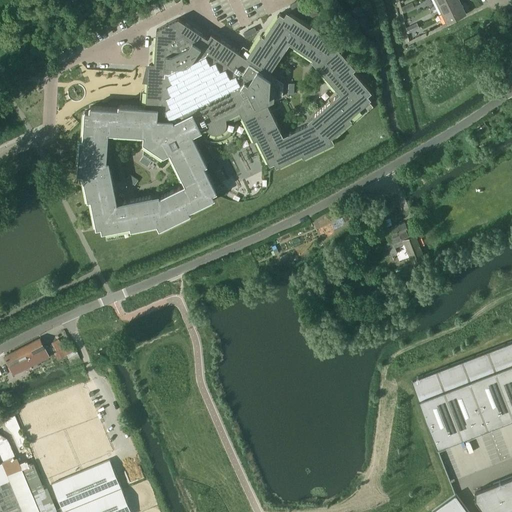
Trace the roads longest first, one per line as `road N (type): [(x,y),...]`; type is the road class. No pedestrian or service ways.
road 1 (unclassified): [(0,348),(284,224),(511,90)]
road 2 (unclassified): [(0,156),(44,134),(50,72),(114,50)]
